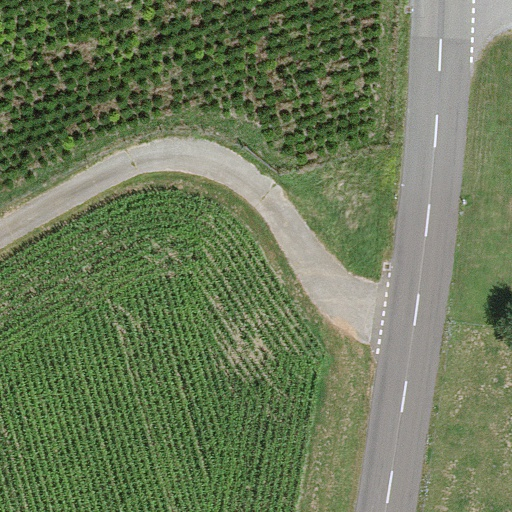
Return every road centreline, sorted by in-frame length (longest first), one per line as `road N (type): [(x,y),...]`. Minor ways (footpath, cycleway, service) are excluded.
road 1 (tertiary): [(383,511),(427,231),(434,0)]
road 2 (track): [(413,335),(348,310),(270,197),(202,152),(136,161),(0,233)]
